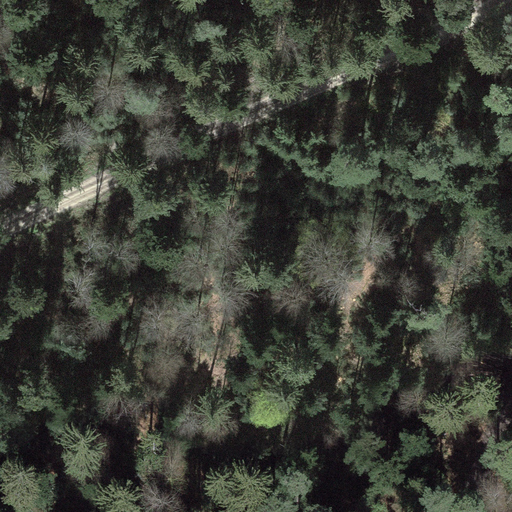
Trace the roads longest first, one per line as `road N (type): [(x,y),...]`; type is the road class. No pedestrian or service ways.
road 1 (unclassified): [(0,226),(503,0)]
road 2 (track): [(466,511),(511,401)]
